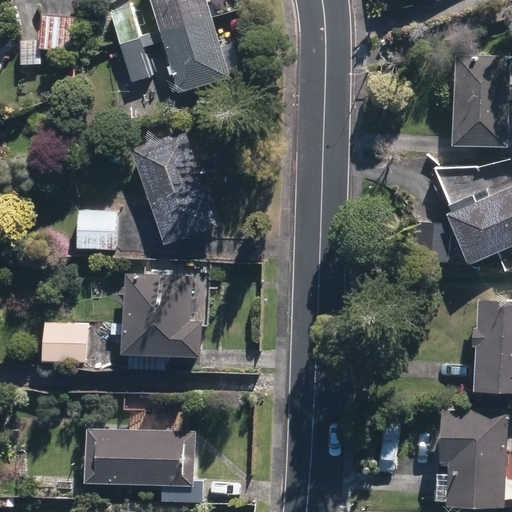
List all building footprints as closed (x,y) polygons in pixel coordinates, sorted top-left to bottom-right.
[(210,0),(163,0),(188,89),(231,78),(210,0)] [(136,10),(120,14),(138,77),(154,72),(136,10)] [(75,22),(51,20),(49,47),(73,49),(75,22)] [(510,59),(463,58),(462,142),(508,142),(510,59)] [(191,136),(145,152),(175,242),(221,226),(191,136)] [(477,169),(440,169),(454,201),(485,188),(477,169)] [(511,192),(457,215),(476,261),(511,245),(511,192)] [(118,216),(89,214),(87,246),(116,248),(118,216)] [(447,262),(449,229),(420,227),(418,260),(447,262)] [(197,281),(136,280),(135,353),(205,354),(205,325),(197,325),(197,281)] [(511,303),(485,303),(482,384),(511,385),(511,303)] [(89,327),(54,326),(53,360),(88,361),(89,327)] [(507,502),(509,413),(449,411),(448,454),(456,455),(455,501),(507,502)] [(197,436),(94,435),(93,482),(196,484),(197,436)]
